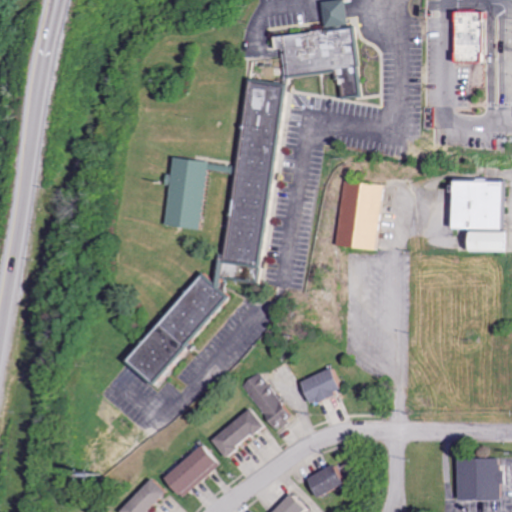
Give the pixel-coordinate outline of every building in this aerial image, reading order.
[(488,11),(487,70),(462,69),(463,11),(488,11)] [(366,55),(362,27),(281,38),(289,82),(256,79),(242,165),(182,155),(173,224),(207,228),(216,170),(241,174),(232,252),(227,252),(224,282),(212,271),(135,360),(166,384),(241,296),(230,286),(233,261),(270,266),(299,80),(345,74),(350,100),(370,97),(366,55)] [(379,254),(388,186),(347,181),(339,249),(379,254)] [(506,181),(506,230),(458,230),(458,181),(506,181)] [(279,424),(296,411),(262,367),(246,379),(279,424)] [(339,398),(337,393),(345,390),(337,369),(306,381),(314,402),(322,399),(324,403),(339,398)] [(230,457),(241,449),(239,445),(256,433),(258,436),(270,428),(254,406),(214,435),(230,457)] [(186,493),(223,461),(207,442),(170,474),(186,493)] [(461,498),(502,497),(500,453),(459,454),(461,498)] [(350,483),(321,497),(312,477),(341,463),(350,483)] [(169,491),(149,511),(127,511),(124,509),(154,477),(169,491)] [(312,506),(306,511),(276,511),(297,491),(312,506)]
